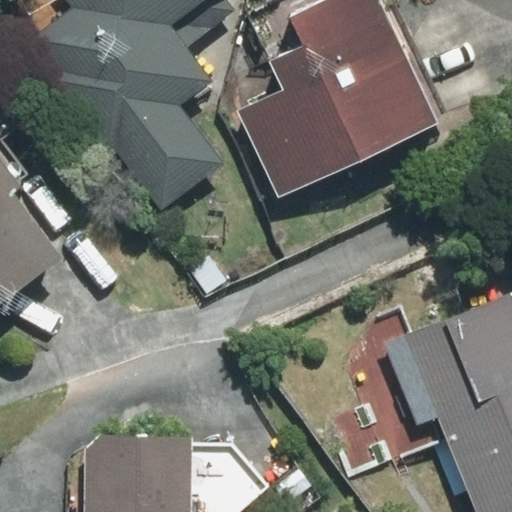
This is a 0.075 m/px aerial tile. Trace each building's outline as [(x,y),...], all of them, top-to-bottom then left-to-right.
[(202,0),(39,0),(15,19),(160,208),(209,170),(171,120),(205,94),(159,34),(202,0)] [(269,98),(228,115),(268,208),(428,141),(368,0),(310,0),(240,30),(269,98)] [(0,308),(57,266),(6,198),(25,183),(0,149),(0,144),(11,136),(0,120),(0,308)] [(511,511),(511,335),(496,299),(386,347),(459,511),(511,511)] [(186,440),(76,437),(74,511),(222,511),(251,486),(216,446),(185,474),(186,440)]
